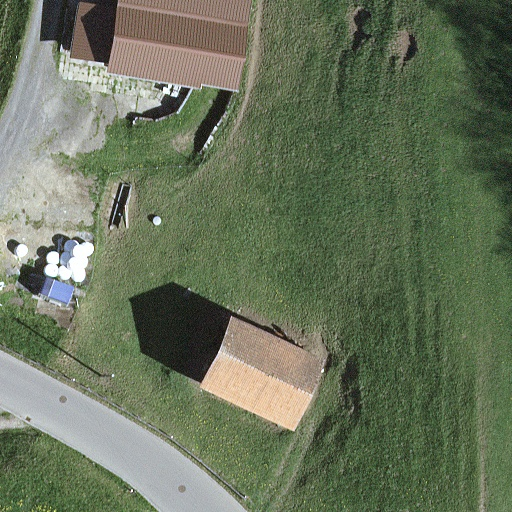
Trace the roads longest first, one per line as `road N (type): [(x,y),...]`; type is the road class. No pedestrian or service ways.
road 1 (unclassified): [(210,511),(168,472),(0,371)]
road 2 (track): [(0,154),(60,0)]
